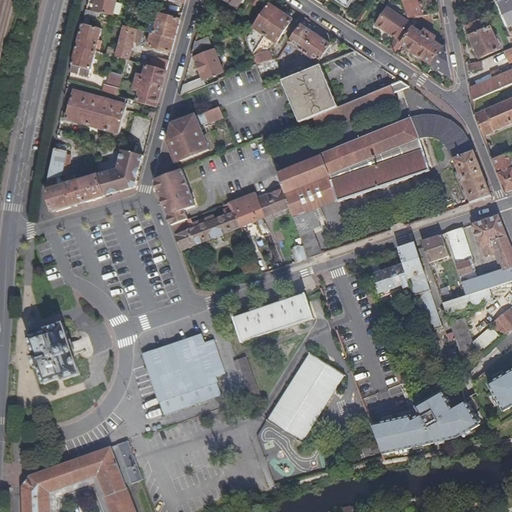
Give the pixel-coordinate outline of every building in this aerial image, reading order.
[(96,0),(94,10),(113,15),(116,0),(96,0)] [(225,0),(238,8),(243,0),(225,0)] [(403,0),(410,17),(415,16),(422,14),(416,0),(403,0)] [(511,23),(511,0),(508,0),(497,5),(506,26),(511,23)] [(270,5),(255,28),(262,33),(266,36),(282,12),(270,5)] [(387,7),(376,25),(402,42),(412,26),(409,24),(409,21),(387,7)] [(85,16),(97,20),(99,13),(87,9),(85,16)] [(277,43),(293,19),(282,12),(266,36),(277,43)] [(159,14),(153,34),(175,40),(178,27),(180,20),(159,14)] [(471,35),(470,35),(480,58),(501,48),(491,26),(484,29),(480,20),(467,25),(471,35)] [(91,70),(102,29),(83,24),(76,49),(70,72),(79,74),(81,67),(91,70)] [(116,34),(114,42),(119,43),(123,26),(114,24),(111,33),(116,34)] [(329,46),(330,45),(301,25),(289,42),(319,61),(329,46)] [(133,42),(136,30),(123,26),(119,43),(116,53),(115,57),(127,60),(129,60),(133,42)] [(425,28),(421,32),(412,26),(402,42),(401,44),(431,64),(442,46),(433,40),(435,35),(425,28)] [(143,31),(136,30),(133,42),(140,44),(143,31)] [(266,36),(262,33),(251,43),(249,39),(246,40),(251,54),(266,36)] [(157,49),(165,51),(171,52),(175,40),(153,34),(151,34),(150,37),(149,42),(148,44),(148,46),(157,49)] [(195,42),(192,53),(211,45),(208,37),(195,42)] [(452,77),(445,41),(442,46),(431,64),(452,77)] [(115,57),(116,53),(100,48),(99,52),(115,57)] [(215,49),(194,58),(203,77),(204,80),(224,72),(215,49)] [(255,64),(272,59),(269,50),(251,54),(253,59),(255,64)] [(481,59),(483,66),(505,60),(503,53),(481,59)] [(169,61),(154,57),(152,62),(151,67),(166,71),(169,61)] [(253,59),(243,63),(245,69),(255,65),(255,64),(253,59)] [(483,68),(481,61),(467,64),(468,71),(483,68)] [(321,64),(281,80),(299,123),(315,116),(339,107),(321,64)] [(134,91),(141,93),(138,102),(157,108),(162,89),(166,71),(151,67),(148,66),(145,75),(138,74),(134,91)] [(474,100),(511,83),(511,69),(493,78),(489,80),(475,86),(472,88),(474,100)] [(105,93),(116,96),(122,76),(111,72),(105,93)] [(183,85),(180,96),(206,85),(204,80),(203,77),(183,85)] [(373,93),(377,104),(394,97),(393,94),(403,90),(411,87),(403,81),(373,93)] [(127,107),(75,92),(67,119),(120,134),(127,107)] [(320,128),(378,105),(377,104),(373,93),(339,107),(315,116),(320,128)] [(479,125),(484,137),(511,124),(511,97),(475,113),(479,125)] [(145,151),(153,119),(136,113),(126,151),(122,150),(117,169),(97,174),(98,174),(101,186),(105,196),(119,191),(136,186),(145,151)] [(425,114),(411,118),(420,139),(422,139),(427,139),(432,140),(436,142),(438,143),(442,146),(446,150),(450,155),(453,160),(455,159),(472,204),(491,198),(473,150),(470,142),(465,135),(460,127),(455,121),(454,120),(447,117),(439,115),(436,114),(425,114)] [(177,163),(209,150),(195,117),(195,116),(173,125),(170,133),(168,142),(177,163)] [(291,208),(301,236),(314,231),(307,213),(338,201),(339,203),(431,172),(420,139),(411,118),(320,154),(321,156),(278,174),(284,190),(291,208)] [(279,130),(264,137),(266,144),(282,138),(279,130)] [(79,204),(105,196),(101,186),(98,174),(62,186),(59,176),(63,176),(67,154),(68,145),(56,143),(51,167),(46,190),(53,212),(79,204)] [(511,166),(507,154),(492,159),(505,193),(511,190),(511,166)] [(196,206),(182,169),(180,170),(155,180),(164,203),(173,226),(187,221),(191,219),(188,209),(196,206)] [(263,219),(291,208),(284,190),(261,199),(263,206),(254,209),(259,221),(261,227),(265,225),(263,219)] [(249,196),(252,203),(258,200),(255,193),(249,196)] [(240,200),(235,201),(231,203),(230,204),(230,205),(231,207),(232,208),(233,208),(242,227),(259,221),(254,209),(252,203),(249,196),(240,200)] [(254,209),(263,206),(261,199),(258,200),(252,203),(254,209)] [(191,230),(187,221),(173,226),(182,251),(242,227),(233,208),(232,208),(231,207),(230,205),(230,204),(231,203),(223,206),(225,211),(224,211),(226,216),(217,220),(215,215),(194,223),(196,228),(191,230)] [(511,249),(499,216),(474,225),(486,256),(497,252),(504,270),(477,278),(471,261),(472,260),(462,228),(446,234),(467,296),(489,289),(511,282),(511,249)] [(310,259),(323,255),(314,231),(301,236),(310,259)] [(441,235),(423,242),(430,263),(448,257),(441,235)] [(412,290),(427,333),(442,328),(415,244),(411,245),(399,250),(404,265),(411,287),(412,290)] [(411,287),(404,265),(373,274),(379,294),(403,286),(404,289),(411,287)] [(454,301),(443,304),(447,314),(493,299),(489,289),(467,296),(454,301)] [(252,312),(234,318),(242,344),(315,319),(306,294),(288,300),(287,298),(285,299),(281,300),(282,302),(259,310),(258,308),(251,310),(252,312)] [(492,326),(496,332),(503,339),(511,330),(511,313),(509,311),(492,326)] [(450,324),(455,338),(459,352),(473,347),(464,319),(450,324)] [(62,378),(62,379),(80,373),(74,353),(70,341),(63,321),(45,327),(46,329),(28,335),(33,353),(30,354),(35,368),(38,367),(43,384),(62,378)] [(494,346),(503,339),(496,332),(492,335),(493,336),(489,339),(494,346)] [(144,356),(160,402),(217,382),(215,377),(204,343),(201,336),(174,345),(144,356)] [(224,369),(221,361),(214,340),(204,343),(215,377),(226,373),(224,369)] [(311,352),(266,419),(302,443),(347,375),(311,352)] [(252,397),(254,403),(263,400),(246,357),(238,360),(252,397)] [(233,366),(230,358),(221,361),(224,369),(233,366)] [(511,372),(488,385),(502,413),(511,407),(511,372)] [(439,390),(445,387),(442,378),(440,373),(434,375),(439,390)] [(164,414),(222,395),(217,382),(160,402),(164,414)] [(408,416),(372,429),(385,463),(455,437),(477,426),(465,402),(451,409),(441,390),(414,405),(418,417),(412,421),(408,416)] [(256,408),(254,403),(252,397),(244,400),(249,411),(256,408)] [(129,441),(118,444),(126,467),(133,484),(144,479),(129,441)] [(118,444),(112,447),(121,469),(126,467),(118,444)] [(136,511),(121,469),(112,447),(30,476),(23,486),(23,511),(51,511),(51,492),(98,476),(112,511),(136,511)] [(464,491),(466,498),(477,496),(475,491),(475,489),(464,491)] [(423,497),(426,511),(436,508),(434,502),(446,501),(445,494),(423,497)] [(392,501),(382,503),(384,511),(393,509),(392,501)] [(370,504),(371,511),(384,511),(382,503),(370,504)]
